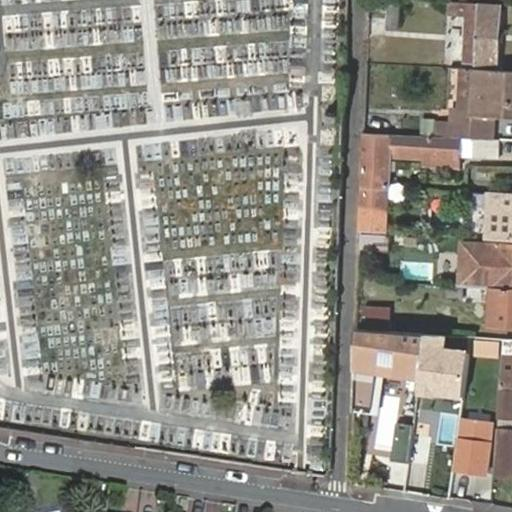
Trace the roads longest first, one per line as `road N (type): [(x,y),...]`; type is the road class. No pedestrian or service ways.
road 1 (residential): [(355,0),(335,505)]
road 2 (residential): [(0,452),(335,505)]
